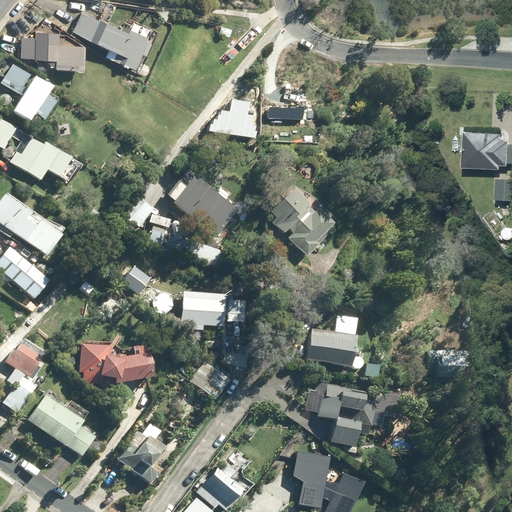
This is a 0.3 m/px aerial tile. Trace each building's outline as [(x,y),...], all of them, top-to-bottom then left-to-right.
[(88,1),(73,32),(109,49),(105,57),(120,64),(120,62),(134,69),(141,54),(145,56),(151,43),(145,40),(147,37),(123,25),(121,29),(105,22),(104,23),(94,18),(97,13),(102,15),(108,3),(88,1)] [(54,66),(54,68),(81,69),(83,44),(58,43),(59,33),(35,32),(34,38),(23,37),(21,57),(34,58),(34,59),(44,60),(54,66)] [(146,64),(142,72),(147,75),(151,67),(146,64)] [(24,99),(16,112),(27,120),(30,115),(44,123),(56,105),(42,97),(45,92),(34,85),(29,92),(23,89),(30,77),(13,67),(2,85),(24,99)] [(0,120),(0,148),(4,151),(16,130),(0,120)] [(468,169),(505,171),(505,167),(511,167),(511,142),(506,142),(506,136),(469,134),(468,169)] [(15,154),(10,163),(41,182),(47,171),(59,179),(70,161),(44,145),(43,148),(31,140),(31,139),(25,136),(14,154),(15,154)] [(194,178),(173,206),(217,239),(238,212),(194,178)] [(511,181),(500,181),(500,202),(511,202),(511,181)] [(292,235),(288,240),(307,259),(318,247),(316,244),(333,225),(331,223),(335,219),(322,206),(314,214),(307,207),(309,205),(294,190),(271,214),(276,219),(271,224),(284,236),(288,231),(292,235)] [(153,211),(136,196),(121,213),(139,228),(153,211)] [(62,238),(40,222),(36,229),(25,221),(30,215),(3,197),(0,201),(0,224),(47,258),(62,238)] [(67,213),(83,223),(82,225),(98,236),(107,221),(92,212),(92,213),(74,201),(67,213)] [(494,212),(486,218),(500,234),(507,228),(494,212)] [(164,231),(151,227),(146,242),(159,246),(164,231)] [(8,248),(0,257),(0,272),(34,300),(49,282),(8,248)] [(95,257),(88,264),(96,272),(103,265),(95,257)] [(182,294),(179,331),(197,332),(198,327),(223,330),(225,297),(182,294)] [(227,302),(226,316),(245,317),(246,303),(227,302)] [(312,329),(306,361),(351,369),(357,338),(312,329)] [(222,337),(201,335),(200,349),(221,350),(222,337)] [(12,351),(5,362),(29,378),(42,360),(21,346),(16,353),(12,351)] [(109,362),(110,348),(81,346),(79,374),(84,374),(83,385),(109,387),(154,380),(150,355),(147,356),(145,347),(133,348),(135,357),(109,362)] [(430,353),(429,388),(470,389),(471,354),(430,353)] [(203,363),(189,383),(215,402),(230,382),(203,363)] [(22,378),(3,404),(17,415),(37,388),(22,378)] [(324,387),(318,417),(334,421),(329,445),(355,450),(360,426),(372,428),(379,397),(324,387)] [(46,396),(27,422),(65,448),(66,447),(82,458),(96,439),(80,428),(84,423),(46,396)] [(26,424),(18,418),(6,434),(14,440),(26,424)] [(135,433),(115,460),(150,486),(157,477),(159,478),(164,471),(155,464),(164,452),(146,439),(145,440),(135,433)] [(319,458),(295,453),(291,477),(301,484),(296,507),(318,511),(326,467),(319,458)] [(202,478),(198,482),(203,486),(196,494),(214,510),(217,506),(225,511),(236,499),(238,500),(245,491),(230,478),(236,473),(226,464),(220,471),(218,469),(206,482),(202,478)] [(408,473),(398,468),(392,479),(403,484),(408,473)] [(348,511),(362,485),(343,475),(323,511),(348,511)] [(210,511),(196,499),(184,511),(210,511)]
